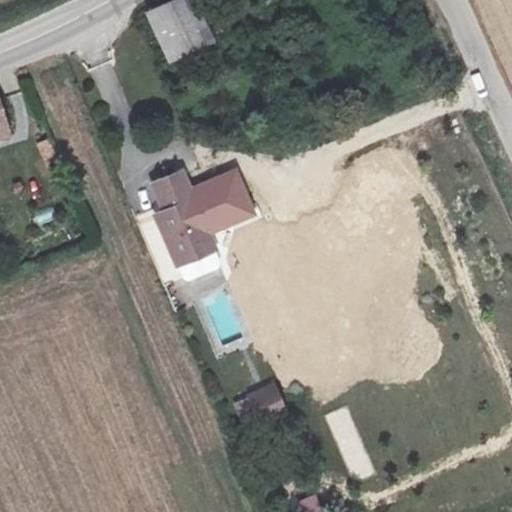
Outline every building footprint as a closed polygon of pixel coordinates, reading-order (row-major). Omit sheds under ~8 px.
[(192,0),(178,0),(169,7),(172,13),(149,23),(169,73),(201,60),(182,15),(196,8),(192,0)] [(0,141),(9,138),(0,108),(0,141)] [(219,253),(189,182),(161,194),(172,220),(162,225),(182,268),(219,253)] [(224,350),(248,339),(226,290),(202,300),(224,350)] [(290,417),(279,392),(248,405),(259,431),(290,417)] [(324,511),(319,495),(295,503),(298,511),(324,511)]
